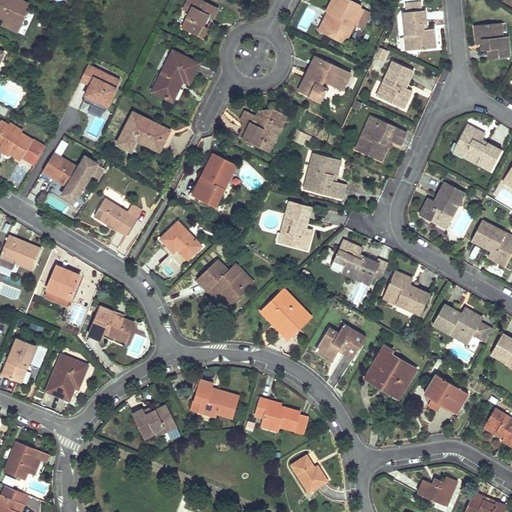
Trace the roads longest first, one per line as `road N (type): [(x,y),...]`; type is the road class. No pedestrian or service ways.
road 1 (residential): [(511,306),(414,248),(396,215),(444,106)]
road 2 (residential): [(0,196),(126,269),(156,307),(169,354)]
road 3 (residential): [(360,460),(340,414),(305,378),(262,358),(169,354)]
road 4 (residential): [(511,478),(452,447),(360,460)]
road 5 (residential): [(169,354),(112,388),(75,430)]
